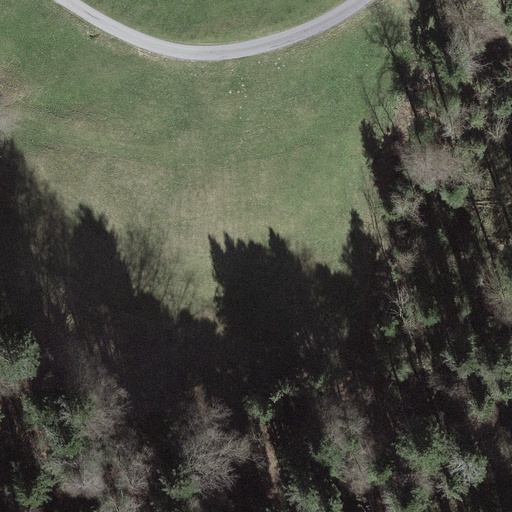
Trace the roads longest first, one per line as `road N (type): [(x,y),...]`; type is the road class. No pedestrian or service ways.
road 1 (track): [(425,511),(409,483),(363,451),(354,414),(383,291),(376,109),(394,0)]
road 2 (unclassified): [(353,0),(232,59),(162,58),(60,0)]
